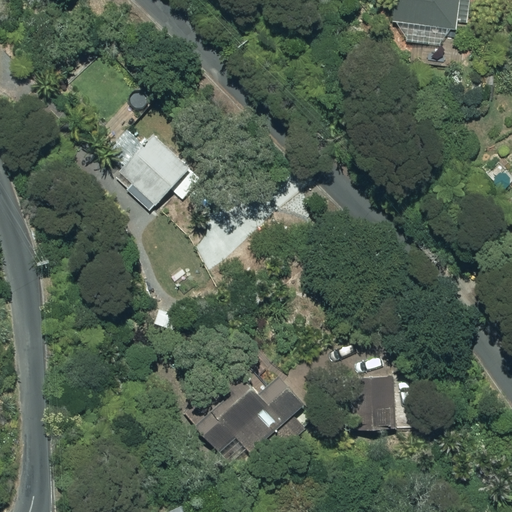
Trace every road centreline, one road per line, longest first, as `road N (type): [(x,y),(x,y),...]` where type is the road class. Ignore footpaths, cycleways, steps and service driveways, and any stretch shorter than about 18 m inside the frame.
road 1 (residential): [(511,377),(309,151),(153,0)]
road 2 (residential): [(0,194),(28,334),(38,459),(32,511)]
